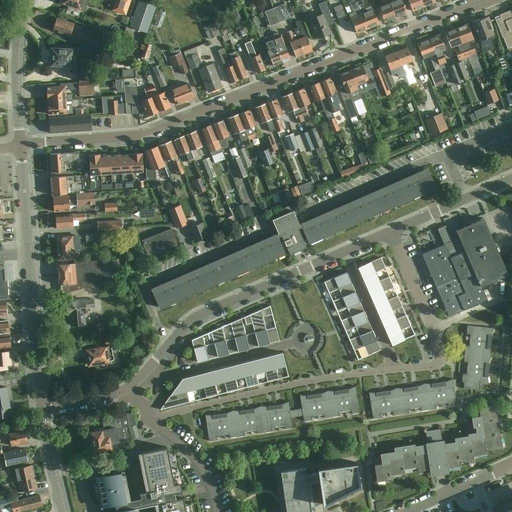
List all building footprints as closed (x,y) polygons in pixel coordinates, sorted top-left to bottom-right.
[(63,3),(80,9),(84,10),(86,3),(87,3),(88,0),(62,0),(63,2),(63,3)] [(115,0),(114,5),(127,9),(130,0),(115,0)] [(356,0),(346,0),(351,12),(348,14),(356,34),(367,29),(356,0)] [(384,22),(396,18),(388,0),(381,0),(384,6),(379,8),(384,22)] [(388,0),(396,18),(407,14),(401,0),(398,0),(396,1),(395,0),(388,0)] [(420,0),(407,0),(412,12),(423,7),(420,0)] [(146,33),(156,7),(139,1),(130,27),(146,33)] [(317,38),(330,33),(325,22),(331,20),(324,2),(318,4),(321,14),(310,19),(309,19),(317,38)] [(358,5),(368,29),(379,25),(373,10),(366,12),(363,3),(358,5)] [(279,22),(285,20),(290,18),(284,4),(280,5),(273,8),(279,22)] [(345,16),(341,4),(333,7),(337,19),(345,16)] [(304,7),(299,9),(303,18),(308,16),(304,7)] [(153,22),(159,24),(164,10),(158,8),(153,22)] [(270,26),(279,22),(273,8),(265,11),(270,26)] [(511,10),(500,15),(499,16),(494,18),(502,37),(503,37),(507,48),(511,46),(511,10)] [(232,20),(238,37),(246,34),(239,17),(232,20)] [(257,38),(263,36),(256,17),(250,20),(257,38)] [(491,44),(488,37),(493,35),(491,28),(492,28),(488,17),(480,20),(479,19),(471,22),(481,47),(483,51),(494,47),(492,43),(491,44)] [(73,23),(73,24),(58,19),(56,23),(54,25),(53,27),(54,29),(53,31),(69,36),(71,29),(81,33),(83,28),(83,26),(73,23)] [(304,54),(312,51),(301,21),(296,23),(298,28),(294,29),(295,32),(304,54)] [(215,23),(203,28),(208,39),(219,35),(215,23)] [(467,24),(456,28),(468,58),(469,61),(473,73),(480,70),(475,59),(477,58),(473,48),(471,43),(468,44),(467,41),(470,40),(473,39),(467,24)] [(456,28),(445,33),(450,47),(453,46),(456,54),(458,60),(467,57),(456,28)] [(304,54),(295,32),(292,33),(292,31),(286,33),(296,57),(304,54)] [(227,34),(231,44),(237,42),(232,32),(227,34)] [(271,35),(282,63),(290,60),(280,34),(279,35),(278,32),(271,35)] [(274,66),(282,63),(271,35),(263,39),(268,51),(274,66)] [(445,66),(440,52),(445,49),(439,35),(428,39),(440,68),(445,66)] [(439,69),(440,68),(428,39),(417,44),(423,58),(429,56),(435,70),(430,72),(435,85),(444,81),(439,69)] [(257,73),(265,70),(259,55),(256,56),(255,52),(251,42),(245,44),(257,73)] [(145,43),(141,57),(143,57),(142,60),(146,62),(151,45),(145,43)] [(78,54),(79,48),(63,47),(63,50),(52,49),(51,56),(49,59),(50,62),(51,64),(51,65),(63,65),(62,69),(64,71),(68,72),(70,69),(71,66),(72,54),(78,54)] [(202,65),(197,53),(196,53),(194,48),(183,52),(190,70),(202,65)] [(239,80),(233,65),(231,66),(227,57),(228,57),(224,48),(218,50),(231,83),(239,80)] [(395,52),(405,76),(410,73),(406,63),(412,61),(407,48),(395,52)] [(180,52),(179,49),(171,52),(173,56),(168,57),(173,68),(178,66),(181,75),(188,72),(181,52),(180,52)] [(239,80),(247,77),(237,50),(229,54),(233,65),(239,80)] [(399,78),(405,76),(395,52),(384,57),(389,70),(395,68),(399,78)] [(502,56),(497,57),(501,69),(506,67),(502,56)] [(454,65),(462,83),(465,82),(463,78),(467,77),(462,62),(454,65)] [(209,92),(221,87),(212,64),(200,69),(209,92)] [(361,66),(350,70),(359,92),(374,86),(379,98),(390,94),(384,80),(380,68),(372,71),(370,64),(362,67),(361,66)] [(152,67),(160,88),(167,85),(159,65),(152,67)] [(463,85),(462,83),(454,65),(448,67),(454,84),(457,83),(459,87),(463,85)] [(340,77),(334,79),(345,105),(350,119),(358,116),(352,102),(361,98),(359,92),(350,70),(339,75),(340,77)] [(395,86),(390,71),(383,74),(389,88),(395,86)] [(136,85),(135,85),(135,78),(124,79),(126,114),(138,113),(136,85)] [(337,96),(336,93),(330,78),(319,82),(338,130),(339,130),(339,129),(343,127),(341,122),(343,122),(333,98),(337,96)] [(65,96),(65,90),(79,89),(80,95),(93,94),(92,81),(79,82),(60,84),(60,88),(47,89),(47,98),(53,97),(53,100),(60,100),(60,97),(65,96)] [(332,132),(338,130),(319,82),(308,87),(314,101),(319,99),(332,132)] [(176,105),(194,98),(189,83),(171,90),(176,105)] [(149,87),(158,112),(170,107),(164,92),(155,96),(154,91),(156,90),(154,85),(149,87)] [(147,116),(158,112),(149,87),(145,89),(147,94),(149,93),(151,97),(141,101),(147,116)] [(494,88),(484,92),(488,104),(499,100),(494,88)] [(304,120),(303,116),(306,115),(303,106),(309,103),(303,89),(292,93),(303,121),(304,120)] [(297,123),(303,121),(292,93),(281,98),(287,112),(292,110),(297,123)] [(72,113),(71,100),(71,96),(65,96),(60,97),(60,100),(53,100),(53,97),(47,98),(48,106),(46,108),(47,112),(48,114),(72,113)] [(280,118),(277,120),(276,117),(282,114),(276,100),(265,104),(277,132),(284,129),(280,118)] [(276,132),(277,132),(265,104),(254,108),(260,123),(265,121),(270,132),(276,130),(276,132)] [(249,110),(238,115),(244,129),(245,133),(247,136),(256,132),(256,128),(255,125),(249,110)] [(425,120),(431,135),(447,128),(441,113),(425,120)] [(48,118),(50,134),(92,131),(91,115),(81,115),(77,116),(48,118)] [(238,115),(227,119),(233,134),(238,132),(241,141),(248,138),(247,136),(245,133),(244,129),(238,115)] [(222,121),(212,125),(221,150),(227,147),(223,138),(228,136),(222,121)] [(212,125),(200,130),(206,144),(211,156),(211,155),(222,151),(221,150),(212,125)] [(314,149),(322,146),(314,128),(307,131),(314,149)] [(197,148),(201,146),(195,131),(184,136),(194,161),(201,158),(197,148)] [(296,142),(301,141),(299,132),(293,134),(296,142)] [(306,152),(314,149),(307,132),(299,135),(306,152)] [(290,151),(298,148),(292,134),(285,137),(290,151)] [(277,149),(272,135),(263,138),(269,152),(277,149)] [(194,161),(184,136),(173,140),(179,155),(185,153),(188,161),(193,159),(194,161)] [(181,167),(177,157),(171,141),(159,146),(165,161),(171,159),(178,175),(184,173),(181,167)] [(148,159),(144,159),(146,179),(156,179),(155,169),(159,168),(164,166),(157,146),(145,151),(148,159)] [(237,150),(244,168),(250,166),(243,148),(237,150)] [(259,153),(264,166),(272,163),(267,149),(259,153)] [(65,165),(86,164),(86,152),(66,153),(50,154),(51,172),(65,171),(65,165)] [(131,172),(143,171),(142,153),(130,154),(131,172)] [(382,153),(367,158),(370,165),(385,160),(382,153)] [(101,174),(100,156),(99,154),(88,155),(90,175),(101,174)] [(122,173),(131,172),(130,154),(120,155),(122,173)] [(110,155),(100,156),(101,174),(111,174),(110,155)] [(111,174),(122,173),(120,155),(110,155),(111,174)] [(231,160),(238,178),(246,176),(238,157),(231,160)] [(354,167),(356,173),(369,167),(365,157),(359,159),(361,164),(354,167)] [(216,175),(209,158),(202,160),(209,178),(216,175)] [(356,173),(354,167),(353,166),(340,172),(342,179),(356,173)] [(435,188),(428,172),(427,169),(299,224),(293,211),(272,220),(278,233),(151,288),(152,291),(160,308),(284,253),(288,251),(289,255),(306,247),(305,244),(309,242),(309,243),(435,188)] [(320,182),(317,174),(311,176),(314,184),(313,185),(315,189),(320,186),(319,183),(320,182)] [(84,175),(51,177),(52,195),(76,193),(76,194),(85,193),(84,175)] [(206,190),(200,178),(193,181),(199,193),(206,190)] [(290,188),(294,199),(302,195),(297,185),(290,188)] [(277,192),(271,194),(275,204),(281,202),(277,192)] [(76,196),(53,198),(54,212),(70,211),(69,206),(77,205),(77,206),(95,204),(94,193),(85,193),(76,194),(76,196)] [(105,203),(105,211),(117,210),(116,202),(105,203)] [(246,213),(242,203),(235,206),(239,216),(246,213)] [(249,204),(243,207),(246,213),(247,216),(249,219),(253,218),(254,217),(252,211),(249,204)] [(181,206),(169,210),(176,228),(188,224),(181,206)] [(56,228),(56,229),(73,228),(73,221),(85,220),(85,214),(56,216),(56,222),(55,223),(55,226),(56,228)] [(234,224),(231,216),(225,219),(228,227),(234,224)] [(483,290),(481,286),(508,275),(483,218),(456,230),(459,238),(421,254),(448,317),(487,300),(485,295),(483,290)] [(121,220),(97,222),(98,230),(122,228),(121,220)] [(201,222),(189,227),(195,240),(207,235),(201,222)] [(148,257),(177,245),(171,229),(141,240),(148,257)] [(87,242),(93,242),(102,241),(102,233),(86,234),(87,242)] [(77,249),(80,249),(79,236),(57,238),(58,252),(57,253),(57,257),(58,258),(59,260),(78,258),(77,249)] [(380,257),(358,267),(366,287),(379,281),(375,272),(385,268),(380,257)] [(61,295),(67,293),(120,278),(119,260),(75,263),(75,265),(58,266),(59,285),(61,285),(61,295)] [(13,261),(3,262),(5,279),(15,278),(13,261)] [(355,292),(346,272),(323,282),(328,293),(338,288),(342,297),(355,292)] [(389,277),(366,287),(374,306),(375,306),(387,300),(383,291),(394,287),(389,277)] [(363,311),(355,292),(340,298),(336,300),(332,302),(337,312),(347,307),(351,316),(363,311)] [(387,300),(375,306),(383,325),(396,320),(392,311),(402,306),(397,296),(387,300)] [(84,300),(65,302),(67,315),(68,315),(69,322),(84,321),(83,314),(86,313),(85,308),(94,307),(93,300),(84,301),(84,300)] [(265,316),(272,314),(270,305),(263,308),(265,316)] [(250,314),(252,323),(255,332),(258,346),(279,340),(275,327),(266,329),(260,310),(250,314)] [(363,311),(351,316),(341,321),(345,331),(355,327),(359,336),(372,330),(363,311)] [(246,324),(252,323),(250,314),(244,317),(246,324)] [(396,320),(383,325),(392,345),(404,339),(400,330),(410,325),(406,315),(396,320)] [(241,318),(231,323),(233,330),(234,335),(234,338),(238,351),(258,346),(255,332),(245,335),(241,318)] [(0,322),(0,334),(9,333),(8,322),(0,322)] [(494,328),(484,327),(467,325),(466,334),(470,334),(469,340),(487,342),(488,335),(491,336),(494,328)] [(221,327),(211,331),(213,337),(214,341),(214,343),(218,356),(238,351),(234,338),(225,340),(221,327)] [(380,350),(372,330),(349,340),(353,350),(364,346),(368,355),(380,350)] [(111,346),(118,344),(115,331),(102,334),(103,340),(109,339),(110,345),(85,350),(87,358),(86,359),(86,362),(88,363),(88,365),(108,361),(113,360),(111,346)] [(149,331),(139,334),(145,349),(155,345),(149,331)] [(202,335),(191,340),(197,362),(218,356),(214,343),(205,345),(202,335)] [(9,336),(0,336),(0,348),(11,348),(9,336)] [(486,348),(487,342),(469,340),(468,346),(465,346),(464,354),(491,356),(489,349),(486,348)] [(11,362),(12,362),(11,357),(10,358),(10,351),(0,352),(0,369),(4,369),(4,365),(11,364),(11,362)] [(282,352),(261,357),(265,371),(267,382),(278,379),(276,368),(285,366),(282,352)] [(491,357),(491,356),(464,354),(464,362),(467,362),(467,368),(484,370),(485,363),(488,364),(491,357)] [(261,357),(241,363),(244,376),(247,387),(258,384),(255,373),(265,371),(261,357)] [(241,363),(221,368),(224,382),(227,392),(238,389),(235,379),(244,376),(241,363)] [(221,368),(200,373),(204,387),(207,397),(217,395),(214,384),(224,382),(221,368)] [(484,376),(484,370),(467,368),(466,374),(462,374),(462,382),(464,382),(463,389),(479,390),(480,384),(488,385),(487,377),(484,376)] [(182,378),(160,410),(189,402),(186,391),(204,387),(200,373),(182,378)] [(456,405),(453,388),(452,379),(444,382),(444,385),(438,386),(441,404),(447,403),(448,407),(456,405)] [(420,411),(428,410),(424,383),(416,387),(417,390),(411,391),(414,408),(419,408),(420,411)] [(441,404),(438,386),(432,387),(431,384),(424,383),(428,410),(436,409),(435,405),(441,404)] [(359,413),(356,394),(355,386),(348,389),(348,392),(342,393),(344,411),(351,410),(351,414),(359,413)] [(0,387),(0,416),(10,416),(8,407),(9,406),(8,406),(7,400),(8,400),(7,387),(0,387)] [(392,416),(400,414),(396,388),(389,391),(389,394),(383,395),(386,413),(392,412),(392,416)] [(414,408),(411,391),(404,392),(404,389),(396,388),(400,414),(408,413),(407,409),(414,408)] [(323,418),(331,417),(327,391),(320,394),(320,397),(314,398),(317,416),(323,415),(323,418)] [(344,411),(342,393),(335,395),(335,392),(327,391),(331,417),(339,416),(338,412),(344,411)] [(386,413),(383,395),(376,396),(376,393),(368,392),(372,419),(380,418),(379,414),(386,413)] [(317,416),(314,398),(308,399),(307,396),(299,395),(301,408),(295,409),(296,416),(302,415),(303,422),(311,420),(311,417),(317,416)] [(289,410),(288,401),(281,405),(281,408),(275,409),(277,427),(283,426),(284,429),(292,428),(290,417),(296,416),(295,409),(289,410)] [(485,450),(501,447),(495,405),(478,408),(479,416),(483,437),(485,450)] [(257,433),(264,432),(260,406),(253,409),(254,412),(247,413),(250,431),(256,430),(257,433)] [(277,427),(275,409),(268,410),(268,407),(260,406),(264,432),(272,431),(272,427),(277,427)] [(229,438),(237,437),(233,410),(232,410),(225,413),(226,416),(219,417),(222,435),(228,434),(229,438)] [(250,431),(247,413),(241,414),(240,411),(233,410),(237,437),(245,435),(244,432),(250,431)] [(124,440),(122,427),(125,427),(125,428),(129,427),(132,439),(139,437),(135,425),(133,412),(119,415),(119,414),(101,418),(104,430),(91,433),(92,439),(91,440),(92,444),(90,444),(91,452),(94,452),(111,448),(109,443),(118,441),(124,440)] [(222,435),(219,417),(213,418),(213,415),(204,414),(209,441),(217,440),(216,436),(222,435)] [(486,453),(485,450),(483,437),(479,416),(471,418),(472,425),(475,424),(476,430),(467,431),(468,433),(469,443),(470,443),(472,456),(486,453)] [(444,456),(441,442),(439,427),(425,429),(427,444),(429,459),(431,469),(432,475),(446,473),(446,468),(444,456)] [(0,452),(2,452),(0,444),(0,441),(3,441),(2,440),(10,438),(11,445),(26,442),(24,431),(0,435),(0,452)] [(473,460),(472,456),(470,443),(469,443),(468,433),(454,436),(454,440),(456,449),(457,449),(459,462),(473,460)] [(460,466),(459,462),(457,449),(456,449),(454,440),(441,442),(444,456),(446,468),(460,466)] [(415,454),(414,446),(414,444),(399,446),(401,456),(403,469),(416,467),(414,454),(415,454)] [(417,471),(431,469),(429,459),(427,444),(414,446),(415,454),(414,454),(416,467),(417,471)] [(404,473),(403,469),(401,456),(399,446),(394,447),(394,451),(386,453),(387,462),(388,462),(390,475),(404,473)] [(129,466),(136,500),(178,491),(181,491),(175,460),(169,461),(166,447),(141,452),(143,463),(129,466)] [(7,465),(27,460),(24,448),(4,453),(7,465)] [(390,479),(390,475),(388,462),(387,462),(386,453),(380,454),(381,463),(373,465),(376,481),(390,479)] [(351,488),(359,484),(356,462),(317,471),(306,473),(305,467),(280,471),(285,511),(311,511),(310,501),(321,500),(322,503),(346,491),(347,492),(352,491),(351,488)] [(20,491),(37,487),(31,464),(15,469),(20,491)] [(101,507),(110,505),(127,502),(120,471),(95,477),(97,485),(98,484),(99,491),(98,491),(98,493),(100,492),(101,499),(100,499),(101,507)] [(136,500),(127,502),(110,505),(111,511),(108,511),(153,511),(152,504),(157,503),(157,502),(179,497),(178,491),(136,500)] [(12,511),(17,511),(41,506),(39,495),(18,500),(17,496),(0,499),(0,508),(11,506),(12,511)] [(185,511),(183,497),(179,497),(157,502),(157,503),(152,504),(153,511),(185,511)] [(511,511),(511,501),(493,509),(493,511),(511,511)]
